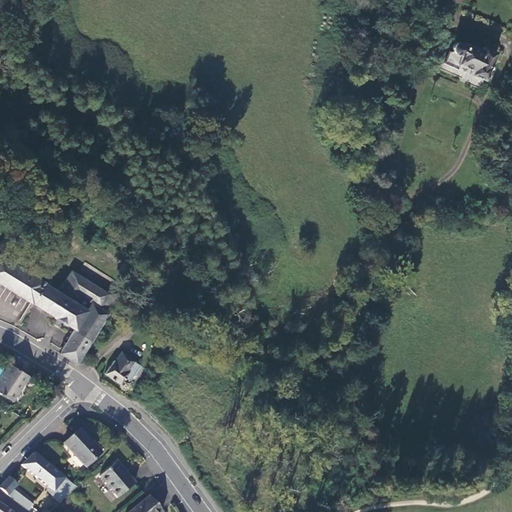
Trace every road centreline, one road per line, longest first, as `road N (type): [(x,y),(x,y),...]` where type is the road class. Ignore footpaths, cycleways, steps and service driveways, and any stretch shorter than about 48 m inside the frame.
road 1 (track): [(81,384),(112,346),(158,326),(281,361),(334,350),(365,301),(409,192),(450,176),(466,149),(510,41),(454,15)]
road 2 (track): [(409,192),(399,143),(460,0)]
road 3 (tertiary): [(205,511),(157,449),(81,384)]
